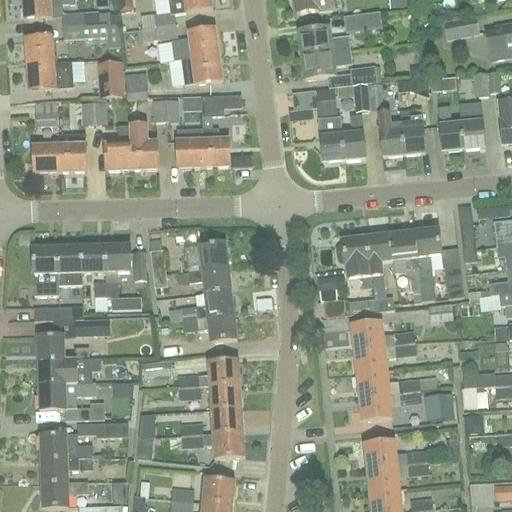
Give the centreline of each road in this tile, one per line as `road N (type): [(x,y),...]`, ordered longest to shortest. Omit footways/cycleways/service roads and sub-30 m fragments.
road 1 (residential): [(274,511),(289,343),(276,202)]
road 2 (residential): [(0,212),(276,202)]
road 3 (residential): [(276,202),(511,182)]
road 4 (residential): [(276,202),(250,0)]
